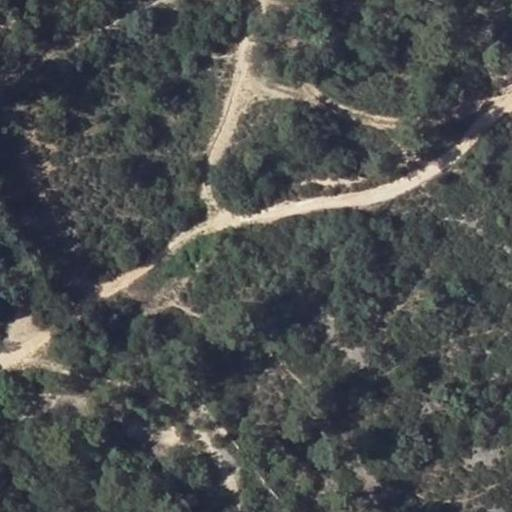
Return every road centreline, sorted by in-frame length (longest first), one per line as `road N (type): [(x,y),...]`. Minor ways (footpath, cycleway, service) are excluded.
road 1 (track): [(0,362),(213,228),(406,180),(511,103)]
road 2 (track): [(245,511),(207,435),(168,395),(101,376),(0,363)]
